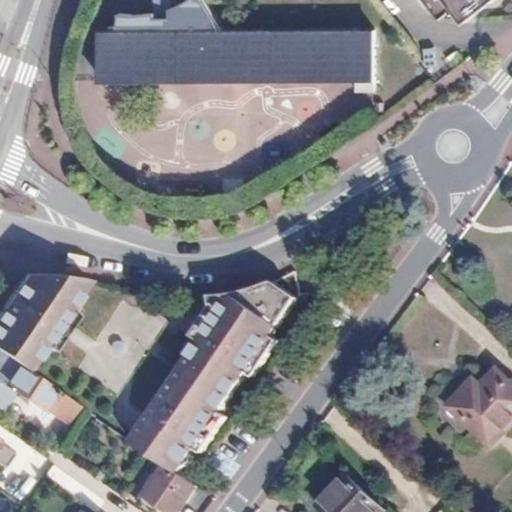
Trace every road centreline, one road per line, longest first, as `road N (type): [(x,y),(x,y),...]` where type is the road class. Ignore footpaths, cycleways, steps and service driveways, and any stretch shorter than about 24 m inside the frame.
road 1 (residential): [(210,511),(469,170)]
road 2 (tertiary): [(424,152),(276,238),(232,254),(185,258),(81,227)]
